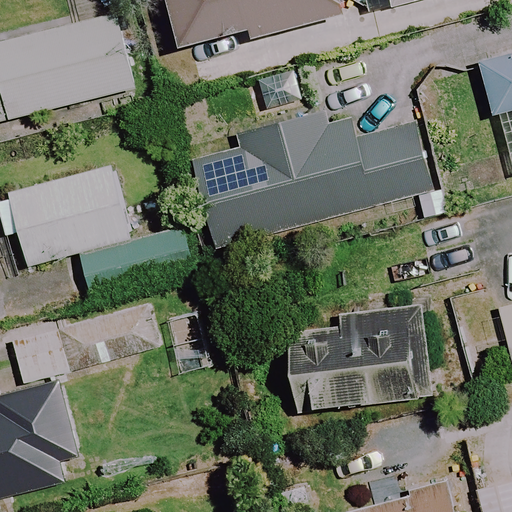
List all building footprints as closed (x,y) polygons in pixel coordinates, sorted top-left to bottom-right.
[(356,0),(181,0),(192,38),(261,20),(264,29),(358,5),(356,0)] [(120,20),(0,48),(0,123),(137,91),(120,20)] [(511,36),(483,44),(511,151),(511,36)] [(429,131),(372,146),(365,121),(339,129),(332,104),(257,125),(264,150),(207,166),(228,242),(444,183),(429,131)] [(91,301),(202,273),(191,230),(138,243),(119,168),(0,197),(0,206),(6,232),(19,229),(29,267),(79,254),(91,301)] [(26,385),(63,376),(164,351),(154,311),(17,345),(26,385)] [(436,314),(305,325),(312,406),(443,395),(436,314)] [(63,376),(26,385),(29,394),(0,401),(0,500),(89,479),(75,424),(109,416),(102,387),(68,395),(63,376)] [(470,511),(461,473),(342,501),(344,511),(470,511)]
